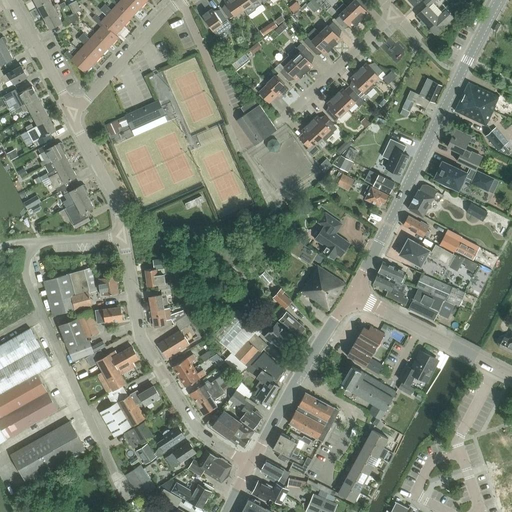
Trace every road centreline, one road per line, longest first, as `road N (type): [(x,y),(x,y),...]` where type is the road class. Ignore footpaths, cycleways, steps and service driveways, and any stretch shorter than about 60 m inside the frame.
road 1 (residential): [(127,498),(24,260),(28,242),(122,236)]
road 2 (tertiary): [(350,293),(500,0)]
road 3 (residential): [(249,465),(191,425),(141,338),(122,236)]
road 4 (residential): [(511,377),(350,293)]
road 5 (residential): [(72,116),(184,0)]
road 6 (residential): [(288,118),(391,15)]
road 7 (residential): [(297,377),(357,412),(322,476)]
road 8 (residential): [(122,236),(116,204),(72,116)]
road 9 (residential): [(72,116),(12,0)]
